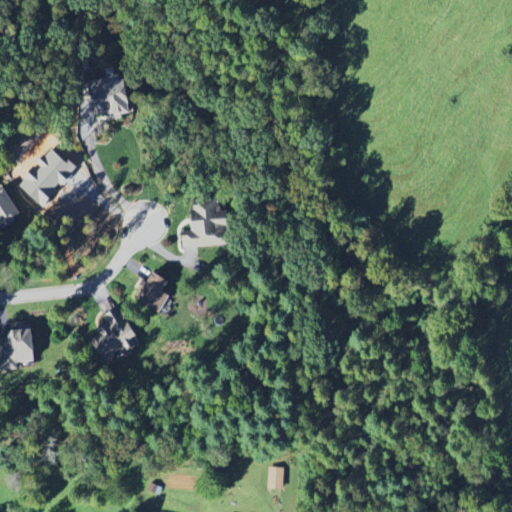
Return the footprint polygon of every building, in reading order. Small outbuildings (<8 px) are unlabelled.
[(124,78),(96,82),(102,120),(130,116),(124,78)] [(19,188),(42,206),(62,181),(59,179),(70,166),(50,150),(38,165),(42,168),(31,182),(27,178),(19,188)] [(0,225),(3,230),(24,215),(7,190),(0,195),(0,225)] [(228,247),(227,202),(191,203),(191,232),(181,232),(182,248),(228,247)] [(172,297),(166,293),(173,282),(157,271),(150,283),(146,281),(136,297),(161,314),(172,297)] [(91,341),(104,363),(124,351),(126,354),(141,345),(119,308),(103,317),(107,324),(96,331),(99,337),(91,341)] [(0,339),(0,371),(20,370),(20,364),(38,362),(35,328),(9,330),(10,338),(0,339)] [(284,490),(284,469),(268,468),(268,490),(284,490)]
